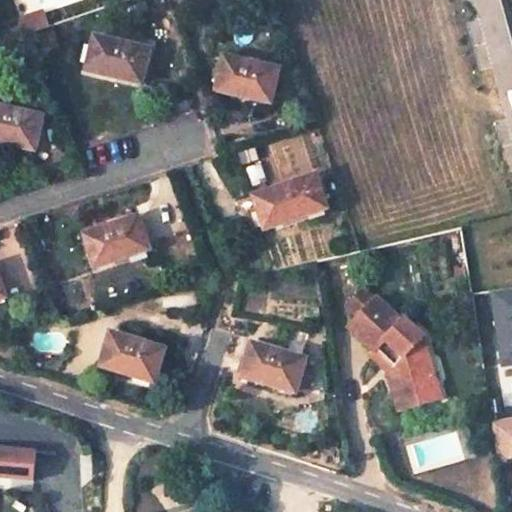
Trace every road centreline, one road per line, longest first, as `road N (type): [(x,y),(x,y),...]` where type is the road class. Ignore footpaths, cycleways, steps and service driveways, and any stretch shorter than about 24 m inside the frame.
road 1 (residential): [(0,381),(402,511)]
road 2 (residential): [(0,213),(192,146)]
